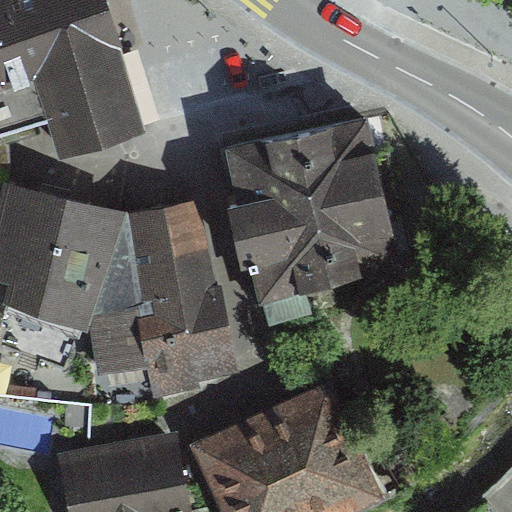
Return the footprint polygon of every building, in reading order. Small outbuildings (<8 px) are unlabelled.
[(116,0),(0,0),(0,127),(58,109),(73,152),(157,124),(116,0)] [(259,252),(273,313),(318,303),(310,269),(406,248),(377,118),(236,149),(246,192),(230,196),(243,256),(259,252)] [(130,215),(13,185),(5,224),(0,248),(0,277),(18,282),(11,308),(96,333),(100,312),(130,215)] [(130,215),(100,312),(228,280),(207,200),(130,215)] [(212,371),(250,361),(228,280),(100,312),(116,374),(163,361),(172,396),(215,385),(212,371)] [(336,377),(207,440),(242,511),(339,511),(390,487),(336,377)] [(449,425),(402,453),(424,488),(470,460),(449,425)] [(211,511),(192,433),(80,459),(92,511),(211,511)]
